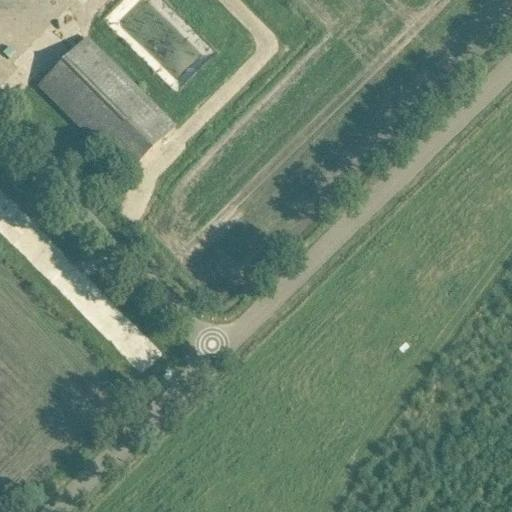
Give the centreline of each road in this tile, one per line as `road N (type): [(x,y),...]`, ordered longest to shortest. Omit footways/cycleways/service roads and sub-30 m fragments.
road 1 (unclassified): [(215,357),(511,68)]
road 2 (unclassified): [(0,128),(215,357)]
road 3 (unclassified): [(55,511),(215,357)]
